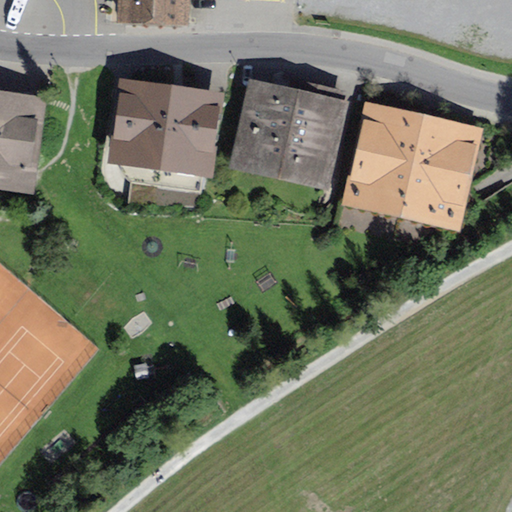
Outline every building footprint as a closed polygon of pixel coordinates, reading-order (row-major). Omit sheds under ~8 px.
[(118,0),(117,20),(133,21),(189,23),(190,0),(118,0)] [(260,96),(245,160),(318,176),(336,98),(297,89),(294,104),(260,96)] [(213,102),(128,90),(118,157),(204,169),(213,102)] [(0,103),(0,178),(24,182),(34,108),(0,103)] [(472,137),(371,115),(352,198),(453,220),(472,137)]
